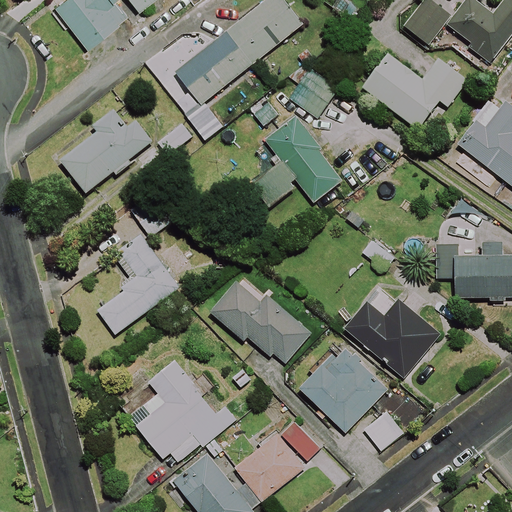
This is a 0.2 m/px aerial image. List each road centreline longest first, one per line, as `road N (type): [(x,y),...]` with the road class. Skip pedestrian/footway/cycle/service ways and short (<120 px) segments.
road 1 (residential): [(0,213),(78,511)]
road 2 (residential): [(511,397),(369,511)]
